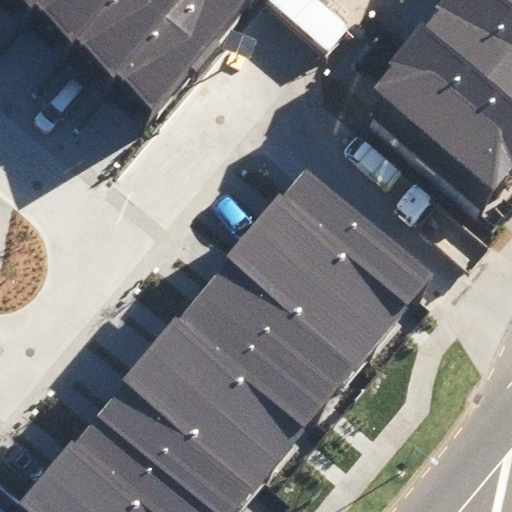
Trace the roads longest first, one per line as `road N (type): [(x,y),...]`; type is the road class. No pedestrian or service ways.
road 1 (residential): [(232,94),(511,326)]
road 2 (residential): [(232,94),(107,239)]
road 3 (residential): [(107,239),(0,363)]
road 4 (residential): [(0,149),(107,239)]
road 5 (residential): [(313,0),(232,94)]
